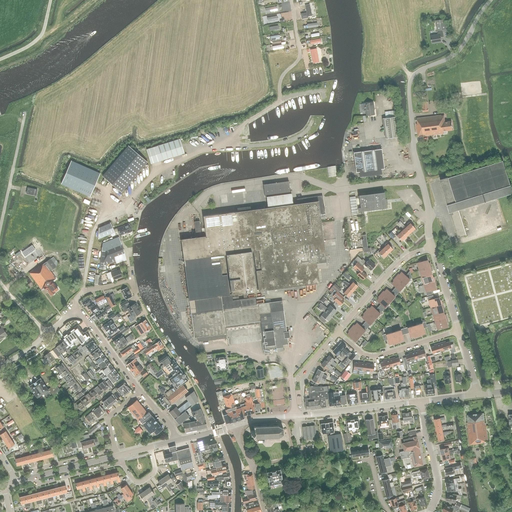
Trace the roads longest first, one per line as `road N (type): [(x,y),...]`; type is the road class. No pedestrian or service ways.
road 1 (unclassified): [(193,206),(215,188),(298,176),(336,190),(421,180)]
road 2 (unclassified): [(421,180),(409,82),(456,52),(490,0)]
road 3 (residential): [(458,330),(377,356),(336,331)]
road 4 (residential): [(336,331),(406,255),(432,246)]
road 5 (secondary): [(295,415),(421,401)]
